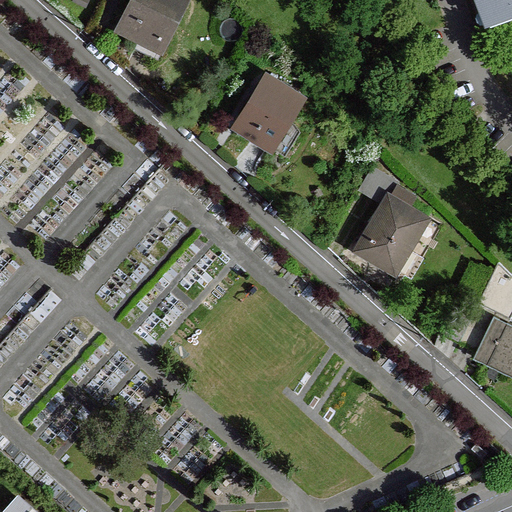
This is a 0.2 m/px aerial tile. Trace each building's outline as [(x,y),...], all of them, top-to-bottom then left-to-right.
[(135,0),(121,30),(142,40),(145,35),(153,39),(164,44),(184,0),(135,0)] [(511,0),(481,0),(490,23),(511,15),(511,0)] [(262,142),(272,148),(301,98),(268,78),(238,128),(262,142)] [(359,250),(395,271),(396,269),(408,248),(425,218),(388,197),(396,182),(371,168),(358,192),(366,197),(383,206),(359,250)] [(408,248),(396,269),(412,278),(424,257),(408,248)] [(511,275),(499,263),(471,319),(451,310),(439,334),(459,344),(467,347),(478,352),(476,357),(511,374),(511,326),(508,325),(511,316),(511,275)] [(31,511),(19,500),(8,511),(31,511)]
